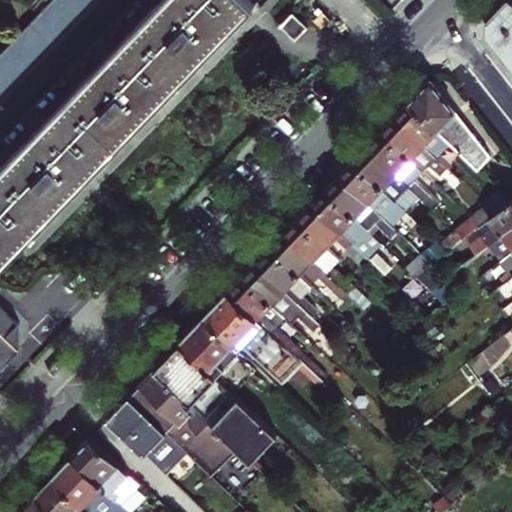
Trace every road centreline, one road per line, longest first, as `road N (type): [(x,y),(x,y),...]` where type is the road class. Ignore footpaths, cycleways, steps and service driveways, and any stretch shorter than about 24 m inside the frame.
road 1 (residential): [(0,469),(399,53)]
road 2 (residential): [(0,124),(119,0)]
